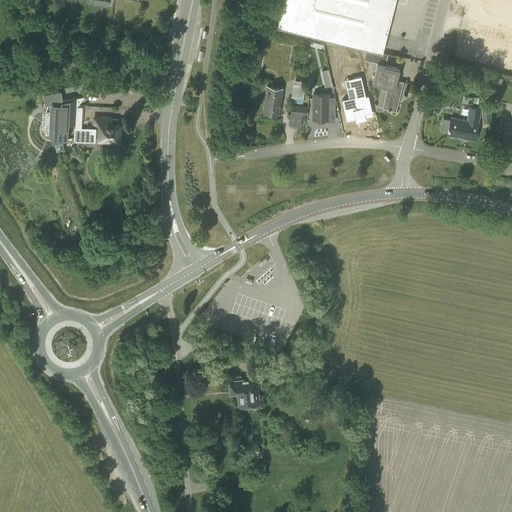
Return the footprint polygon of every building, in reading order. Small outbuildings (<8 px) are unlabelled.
[(283,0),(277,26),(280,27),(361,47),(361,46),(382,51),(388,29),(395,3),(408,6),(401,34),(415,37),(424,0),(283,0)] [(511,0),(459,0),(456,5),(511,17),(511,0)] [(457,39),(453,61),(511,75),(511,58),(483,51),(484,45),(457,39)] [(382,52),(382,51),(361,46),(361,47),(367,49),(364,59),(377,62),(372,83),(388,87),(382,107),(396,111),(403,82),(397,80),(400,68),(385,65),(388,54),(382,52)] [(258,73),(261,55),(252,53),(249,71),(258,73)] [(355,97),(342,99),(346,120),(358,118),(358,121),(366,119),(365,113),(372,112),(368,96),(365,97),(361,76),(349,78),(351,87),(353,86),(355,97)] [(303,97),(305,85),(293,83),(291,96),(303,97)] [(279,114),(282,88),(267,85),(263,111),(279,114)] [(50,103),(63,100),(61,91),(43,94),(45,105),(50,104),(50,103)] [(335,108),(335,101),(335,97),(328,97),(328,93),(313,93),(313,119),(328,119),(328,108),(335,108)] [(436,100),(442,102),(444,95),(438,93),(436,100)] [(63,100),(50,103),(50,104),(51,112),(52,112),(51,128),(54,141),(62,139),(67,138),(69,124),(75,124),(76,106),(77,97),(63,100)] [(307,115),(308,106),(291,105),(291,115),(307,115)] [(483,122),(491,122),(489,106),(482,106),(483,122)] [(478,122),(480,109),(469,107),(467,120),(451,117),(448,134),(463,137),(463,135),(476,137),(479,122),(478,122)] [(92,117),(92,124),(98,124),(99,124),(99,140),(98,145),(117,146),(118,140),(120,140),(120,138),(121,137),(122,134),(120,132),(121,124),(110,123),(110,117),(100,117),(92,117)] [(511,122),(507,121),(501,144),(508,146),(508,148),(511,149),(511,122)] [(82,129),(82,137),(96,138),(96,130),(82,129)] [(62,139),(54,141),(57,152),(64,150),(62,139)] [(265,257),(258,263),(261,266),(268,260),(265,257)] [(285,381),(287,372),(276,370),(270,368),(268,377),(285,381)] [(261,382),(260,374),(248,375),(248,377),(241,377),(240,375),(235,376),(235,378),(229,378),(230,393),(238,392),(239,408),(259,406),(259,404),(263,403),(262,394),(259,395),(258,386),(261,386),(261,382)] [(252,458),(265,457),(264,448),(251,449),(252,458)]
